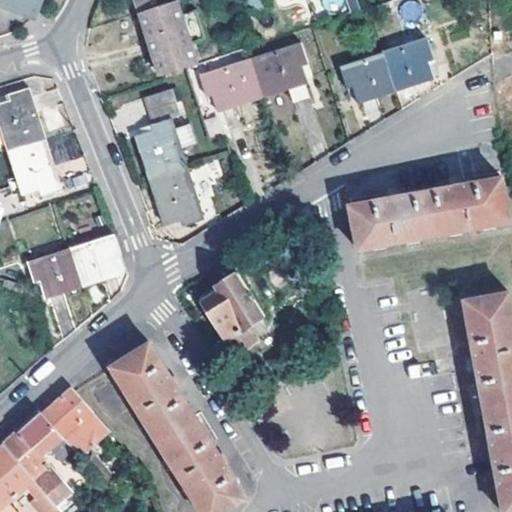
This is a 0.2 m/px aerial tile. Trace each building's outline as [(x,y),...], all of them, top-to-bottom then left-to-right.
[(0,0),(0,4),(36,16),(37,15),(41,0),(0,0)] [(176,0),(134,0),(139,13),(176,1),(176,0)] [(196,65),(176,1),(139,13),(159,78),(196,65)] [(427,38),(383,52),(395,91),(433,79),(432,75),(438,72),(427,38)] [(304,47),(252,63),(264,97),(309,84),(308,80),(313,78),(304,47)] [(358,103),(395,91),(383,52),(341,66),(351,100),(357,99),(358,103)] [(219,111),(264,97),(252,63),(202,78),(211,108),(217,107),(219,111)] [(0,123),(9,150),(46,138),(30,88),(0,97),(0,123)] [(176,133),(172,120),(176,119),(167,89),(143,97),(152,126),(139,131),(140,136),(137,137),(151,181),(188,169),(182,150),(176,133)] [(176,133),(182,150),(196,145),(190,128),(176,133)] [(46,138),(9,150),(23,195),(25,194),(28,200),(63,189),(46,138)] [(189,169),(194,185),(222,176),(217,160),(189,169)] [(205,219),(188,169),(151,181),(166,226),(171,225),(172,230),(205,219)] [(396,198),(350,207),(359,250),(510,222),(502,178),(457,187),(396,198)] [(121,272),(121,269),(126,268),(114,235),(70,249),(82,285),(121,272)] [(82,285),(70,249),(29,263),(40,297),(45,295),(45,296),(82,285)] [(239,276),(203,303),(225,338),(240,356),(255,345),(244,329),(263,316),(239,276)] [(511,511),(511,309),(509,293),(466,301),(477,362),(494,451),(504,511),(511,511)] [(150,344),(113,368),(203,511),(226,511),(247,499),(222,458),(173,381),(150,344)] [(111,431),(94,412),(74,389),(49,412),(45,416),(64,439),(74,450),(80,457),(111,431)] [(24,437),(42,458),(50,451),(59,462),(74,450),(64,439),(45,416),(42,413),(27,426),(24,429),(28,433),(24,437)] [(21,438),(8,449),(36,482),(60,511),(61,511),(78,499),(42,458),(24,437),(20,432),(19,434),(21,438)] [(0,511),(36,482),(8,449),(6,447),(0,451),(0,511)]
